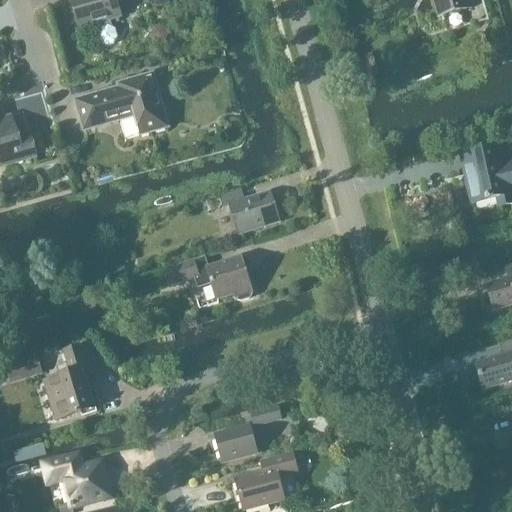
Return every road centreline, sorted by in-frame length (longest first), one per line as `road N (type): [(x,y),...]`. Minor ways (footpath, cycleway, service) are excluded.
road 1 (residential): [(382,333),(292,0)]
road 2 (residential): [(179,511),(159,436),(161,412),(177,391),(382,333)]
road 3 (residential): [(423,511),(418,459),(382,333)]
